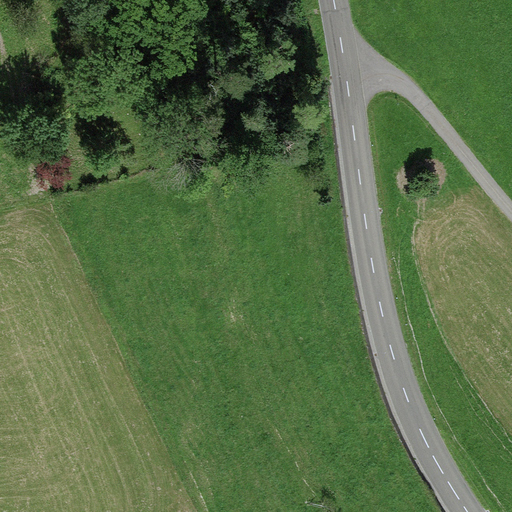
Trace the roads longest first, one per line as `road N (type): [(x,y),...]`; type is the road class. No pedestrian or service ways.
road 1 (tertiary): [(468,511),(406,395),(383,311),(348,78)]
road 2 (residential): [(511,211),(391,75),(348,78)]
